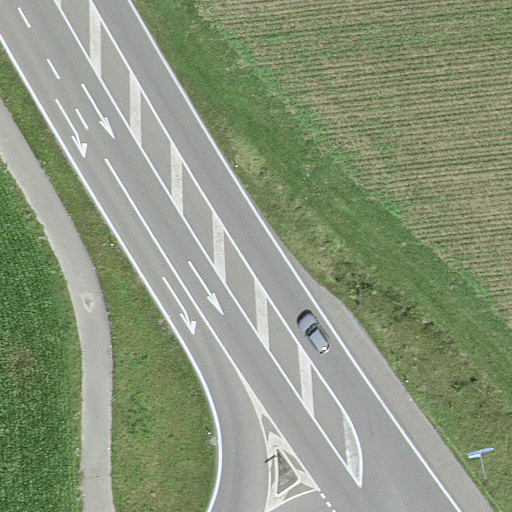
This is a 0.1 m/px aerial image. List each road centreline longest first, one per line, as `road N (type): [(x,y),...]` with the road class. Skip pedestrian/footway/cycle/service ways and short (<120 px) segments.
road 1 (primary): [(376,497),(64,0)]
road 2 (track): [(0,154),(87,319),(98,511)]
